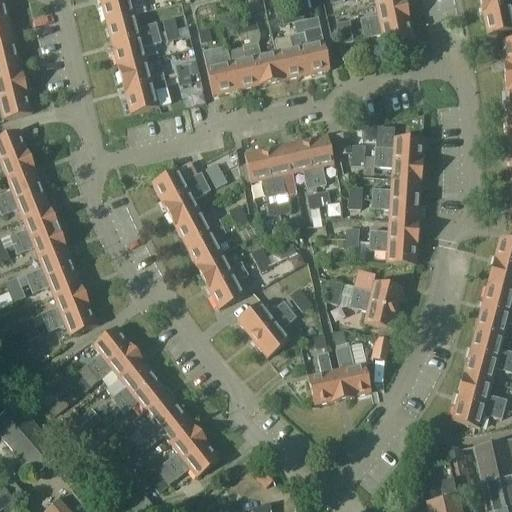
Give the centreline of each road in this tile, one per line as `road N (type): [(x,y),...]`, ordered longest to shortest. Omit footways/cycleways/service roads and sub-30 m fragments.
road 1 (residential): [(329,499),(385,431),(388,405),(427,325),(451,230),(469,218),(465,89),(444,70)]
road 2 (residential): [(329,499),(238,420),(239,394),(167,305),(143,302),(88,191),(95,163)]
road 3 (residential): [(95,163),(444,70)]
road 4 (residential): [(95,163),(59,0)]
